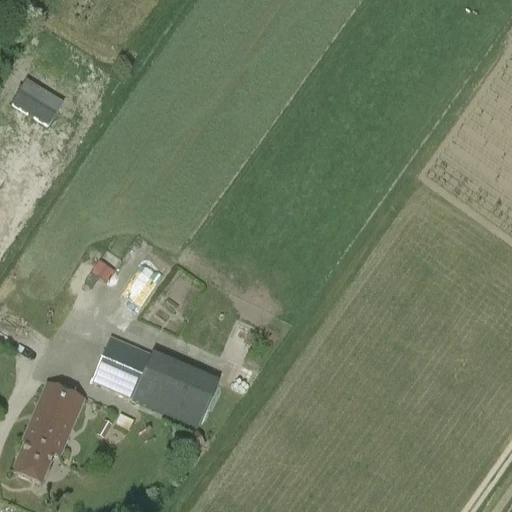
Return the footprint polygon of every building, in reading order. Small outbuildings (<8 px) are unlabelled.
[(62,106),(25,83),(10,107),(47,130),(62,106)] [(24,208),(45,172),(32,165),(12,201),(24,208)] [(139,270),(122,295),(141,308),(158,283),(139,270)] [(91,386),(131,403),(150,358),(110,341),(91,386)] [(23,446),(11,474),(39,486),(52,457),(55,459),(80,402),(46,387),(20,444),(23,446)] [(132,423),(120,417),(115,427),(128,433),(132,423)] [(196,435),(180,443),(188,457),(203,449),(196,435)]
